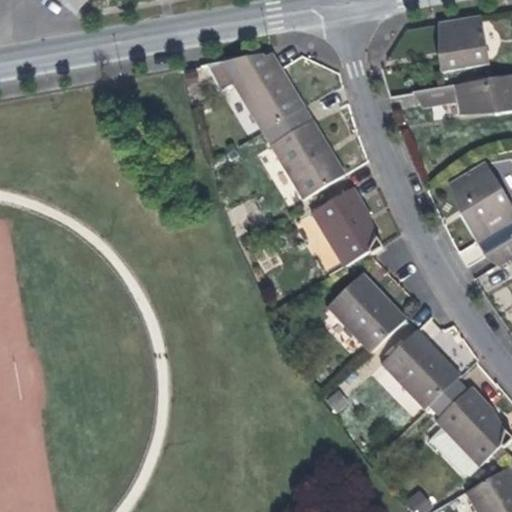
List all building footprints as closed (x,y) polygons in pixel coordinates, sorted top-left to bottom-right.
[(482,20),(439,28),(443,51),(444,58),(439,59),(442,74),(490,65),(482,20)] [(262,136),(305,110),(294,104),(283,86),(288,83),(272,56),(232,62),(235,78),(229,81),(233,87),(262,136)] [(221,94),(233,87),(229,81),(235,78),(232,62),(206,67),(221,94)] [(511,76),(489,81),(494,111),(495,116),(511,112),(511,76)] [(461,117),(494,111),(489,81),(455,87),(458,104),(459,111),(461,117)] [(295,94),(288,83),(283,86),(294,104),(305,110),(295,94)] [(424,110),(458,104),(455,87),(421,94),(424,110)] [(303,203),(346,177),(334,170),(324,154),(330,151),(305,110),(262,136),(303,203)] [(334,159),(330,151),(324,154),(334,170),(346,177),(334,159)] [(449,188),(465,214),(460,217),(469,231),(477,244),(511,222),(511,207),(486,165),(449,188)] [(346,271),(370,256),(372,260),(384,252),(371,230),(367,223),(372,220),(354,192),(313,217),(346,271)] [(511,260),(511,241),(490,255),(499,269),(511,260)] [(372,354),(407,320),(396,318),(381,302),(386,297),(364,274),(328,308),(372,354)] [(395,306),(386,297),(381,302),(396,318),(407,320),(395,306)] [(426,411),(462,377),(450,374),(435,359),(440,354),(419,331),(383,365),(426,411)] [(449,363),(440,354),(435,359),(450,374),(462,377),(449,363)] [(347,394),(363,378),(355,370),(339,385),(347,394)] [(388,371),(378,380),(413,416),(422,408),(388,371)] [(437,422),(444,429),(480,468),(502,447),(504,450),(511,442),(511,439),(497,424),(490,417),(495,412),(472,388),(437,422)] [(347,406),(338,395),(327,404),(336,414),(347,406)] [(472,476),(480,468),(444,429),(429,444),(437,451),(439,449),(464,476),(466,477),(469,477),(472,476)] [(511,511),(511,489),(508,482),(508,470),(467,494),(477,511),(511,511)] [(404,501),(413,511),(426,511),(434,506),(419,489),(404,501)]
